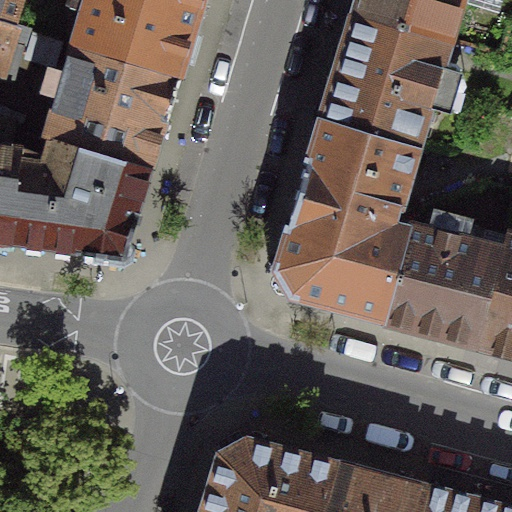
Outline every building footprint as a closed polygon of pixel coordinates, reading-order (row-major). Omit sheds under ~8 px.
[(0,0),(0,20),(21,27),(29,0),(0,0)] [(89,0),(76,44),(182,76),(205,0),(89,0)] [(360,0),(356,15),(454,44),(467,0),(360,0)] [(356,15),(325,120),(420,151),(454,44),(356,15)] [(0,75),(6,78),(21,27),(0,20),(0,75)] [(54,138),(154,168),(182,76),(76,44),(48,136),(54,138)] [(325,120),(280,269),(295,296),(387,321),(411,238),(384,230),(391,207),(403,210),(420,151),(325,120)] [(46,165),(127,259),(154,168),(54,138),(46,165)] [(0,239),(127,259),(46,165),(21,162),(23,150),(0,147),(0,239)] [(387,321),(479,346),(506,249),(414,224),(411,238),(387,321)] [(479,346),(511,354),(511,234),(510,234),(506,249),(479,346)] [(206,511),(323,511),(338,463),(249,438),(224,454),(206,511)] [(423,511),(430,487),(338,463),(323,511),(423,511)] [(511,511),(511,510),(430,487),(423,511),(511,511)]
